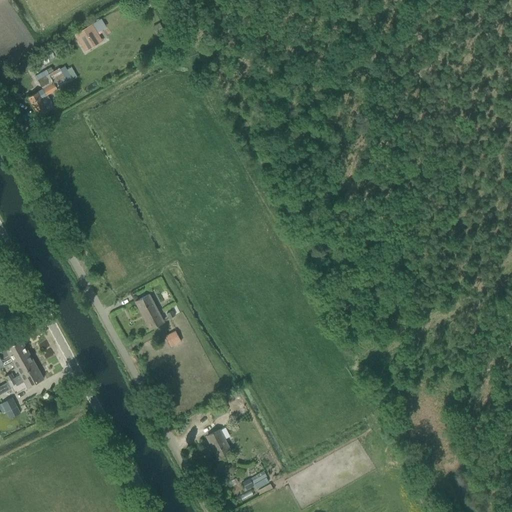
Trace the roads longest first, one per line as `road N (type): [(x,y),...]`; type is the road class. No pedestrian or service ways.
road 1 (unclassified): [(215,511),(0,120)]
road 2 (tertiary): [(157,511),(0,225)]
